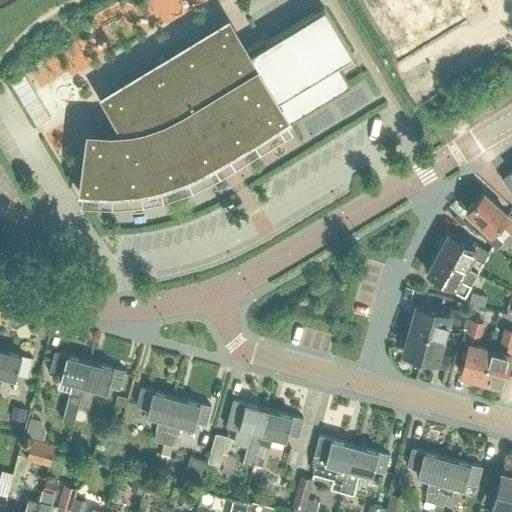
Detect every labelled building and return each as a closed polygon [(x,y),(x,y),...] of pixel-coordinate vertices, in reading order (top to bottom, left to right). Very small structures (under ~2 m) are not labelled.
[(467,0),(362,0),(394,52),(471,6),(467,0)] [(91,158),(84,157),(79,192),(97,193),(114,193),(132,192),(149,189),(167,185),(183,179),(199,171),(215,163),(211,157),(225,149),(220,141),(278,105),(288,122),(349,84),(335,61),(351,52),(323,6),(247,51),(242,44),(235,49),(221,27),(105,97),(119,121),(94,137),(91,158)] [(70,108),(47,64),(30,73),(54,117),(70,108)] [(10,81),(35,124),(49,116),(24,73),(10,81)] [(511,168),(501,176),(511,192),(511,191),(511,168)] [(511,216),(482,189),(464,208),(489,231),(498,222),(509,231),(511,227),(511,216)] [(447,231),(437,250),(469,267),(476,256),(482,260),(488,249),(459,233),(456,236),(447,231)] [(437,250),(426,270),(440,278),(438,282),(462,295),(475,271),(469,268),(469,267),(437,250)] [(470,302),(481,304),(485,305),(488,294),(470,290),(468,301),(470,302)] [(416,302),(409,326),(442,334),(446,318),(457,321),(461,309),(449,306),(448,311),(416,302)] [(459,369),(479,375),(487,346),(476,342),(481,320),(471,318),(465,339),(467,340),(459,369)] [(409,326),(402,350),(426,357),(425,361),(445,366),(448,354),(437,351),(442,334),(409,326)] [(498,349),(487,346),(479,375),(502,381),(511,341),(511,328),(504,327),(498,349)] [(0,378),(1,373),(14,376),(15,370),(27,373),(32,355),(0,346),(0,378)] [(61,416),(74,420),(89,359),(54,349),(49,367),(60,370),(59,376),(71,379),(61,416)] [(123,368),(89,359),(74,420),(83,422),(93,385),(105,388),(107,382),(119,386),(123,368)] [(154,427),(154,438),(156,439),(154,446),(159,447),(161,440),(162,441),(167,425),(175,395),(140,385),(135,403),(147,406),(145,412),(158,415),(154,427)] [(167,425),(162,441),(171,443),(177,430),(180,421),(192,424),(194,419),(205,422),(210,404),(175,395),(167,425)] [(246,443),(241,459),(251,462),(257,441),(268,407),(233,396),(225,423),(237,426),(233,439),(246,443)] [(251,462),(252,462),(261,465),(264,457),(269,444),(272,434),(284,437),(286,431),(297,435),(302,417),(268,407),(257,441),(251,462)] [(214,431),(206,460),(219,463),(226,434),(214,431)] [(332,476),(330,486),(340,489),(353,442),(318,433),(311,458),(312,470),(332,476)] [(26,457),(37,460),(48,463),(53,444),(30,438),(26,457)] [(388,452),(353,442),(340,489),(352,492),(358,469),(370,473),(372,467),(383,470),(388,452)] [(424,499),(433,501),(446,455),(411,446),(406,463),(417,467),(416,472),(428,476),(426,485),(424,499)] [(447,493),(437,488),(439,479),(462,486),(464,480),(475,483),(481,465),(446,455),(433,501),(442,504),(447,493)] [(26,489),(30,461),(17,460),(13,487),(26,489)] [(146,469),(135,466),(130,488),(141,491),(146,469)] [(0,468),(0,469),(0,492),(6,494),(12,471),(0,468)] [(502,511),(504,507),(511,509),(511,472),(500,469),(491,503),(493,504),(490,511),(502,511)] [(298,473),(291,501),(304,505),(312,477),(298,473)] [(45,476),(41,490),(53,493),(57,479),(45,476)] [(55,511),(58,511),(68,511),(73,495),(76,484),(63,481),(55,511)] [(399,511),(405,494),(389,491),(385,506),(383,511),(399,511)] [(73,495),(68,511),(82,511),(86,498),(73,495)] [(258,511),(261,502),(233,495),(227,511),(258,511)] [(35,511),(38,501),(26,498),(22,511),(35,511)] [(47,511),(50,504),(38,501),(35,511),(47,511)] [(271,511),(273,505),(261,502),(258,511),(271,511)] [(366,511),(383,511),(385,506),(368,502),(366,511)]
